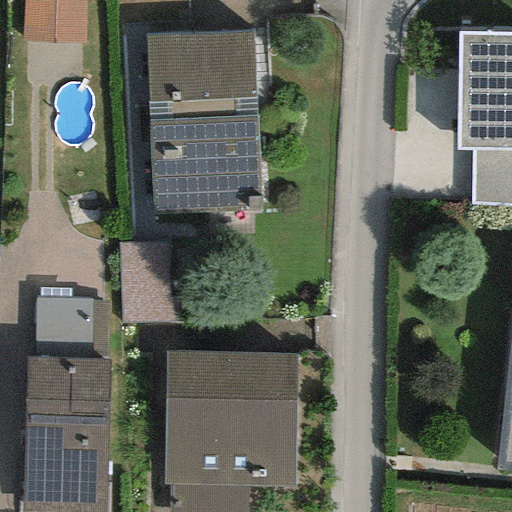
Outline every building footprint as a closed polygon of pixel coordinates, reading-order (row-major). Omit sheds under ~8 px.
[(84,0),(26,0),(26,39),(85,40),(84,0)] [(253,29),(145,32),(150,212),(258,209),(253,29)] [(511,33),(457,33),(455,151),(470,151),(511,151),(511,33)] [(511,205),(511,151),(470,151),(470,204),(511,205)] [(169,244),(116,244),(117,323),(169,323),(169,244)] [(103,511),(107,359),(106,298),(34,297),(34,358),(24,358),(20,511),(103,511)] [(511,308),(495,469),(511,471),(511,308)] [(294,355),(163,353),(161,484),(168,484),(167,511),(245,511),(246,488),(292,489),(294,355)]
